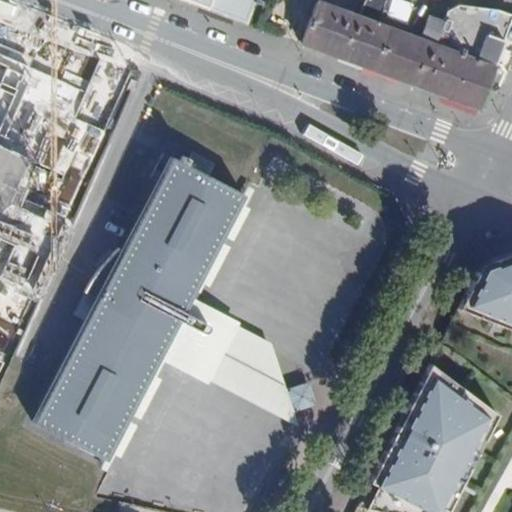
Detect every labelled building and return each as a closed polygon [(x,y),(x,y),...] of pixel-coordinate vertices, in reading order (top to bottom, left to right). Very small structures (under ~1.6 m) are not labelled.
[(189,0),(226,14),(230,0),(189,0)] [(230,0),(226,14),(245,21),(252,0),(230,0)] [(364,0),(358,17),(377,24),(385,0),(364,0)] [(302,43),(338,57),(354,16),(318,2),(302,43)] [(417,86),(476,108),(511,14),(496,8),(459,4),(445,13),(442,21),(417,86)] [(362,66),(417,86),(442,21),(427,14),(418,39),(377,24),(362,66)] [(338,57),(362,66),(377,24),(358,17),(354,16),(338,57)] [(0,151),(0,154),(77,184),(94,138),(16,108),(0,151)] [(210,373),(232,326),(211,315),(186,302),(218,240),(200,231),(196,217),(211,188),(214,189),(219,181),(209,175),(214,163),(192,152),(190,157),(183,154),(179,161),(171,157),(124,251),(108,281),(94,274),(85,289),(99,297),(88,319),(36,422),(65,438),(78,415),(97,425),(109,426),(118,423),(125,417),(130,410),(161,349),(186,361),(210,373)] [(218,240),(221,241),(245,194),(219,181),(214,189),(211,188),(196,217),(200,231),(218,240)] [(94,274),(108,281),(124,251),(117,247),(94,274)] [(511,252),(488,261),(491,268),(486,270),(484,271),(482,276),(476,272),(457,309),(511,331),(511,252)] [(480,264),(476,272),(482,276),(484,271),(486,270),(491,268),(488,261),(480,264)] [(75,313),(88,319),(99,297),(85,289),(75,313)] [(293,412),(286,389),(271,341),(213,311),(211,315),(232,326),(210,373),(186,361),(184,366),(297,425),(293,412)] [(429,364),(405,411),(411,414),(431,375),(455,394),(459,387),(429,364)] [(375,486),(363,509),(378,511),(422,511),(424,510),(427,511),(437,511),(438,510),(441,511),(445,511),(469,467),(462,464),(476,437),(483,441),(496,415),(459,387),(455,394),(431,375),(411,414),(405,411),(368,483),(375,486)] [(315,404),(317,402),(310,381),(286,389),(293,412),(315,404)] [(65,438),(107,460),(132,411),(130,410),(125,417),(118,423),(109,426),(97,425),(78,415),(65,438)] [(462,464),(469,467),(483,441),(476,437),(462,464)] [(375,486),(368,483),(356,507),(363,509),(375,486)]
